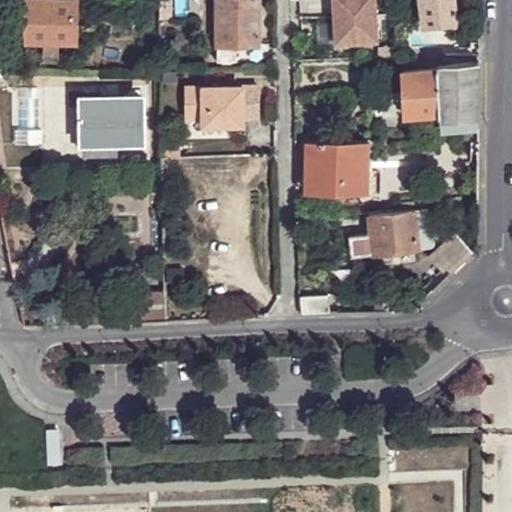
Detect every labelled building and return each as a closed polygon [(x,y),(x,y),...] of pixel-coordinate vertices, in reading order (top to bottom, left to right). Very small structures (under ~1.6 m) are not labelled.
[(72,41),(72,0),(24,0),(24,41),(40,41),(40,55),(56,55),(56,41),(72,41)] [(168,0),(158,0),(159,17),(168,16),(168,0)] [(216,0),(216,59),(235,59),(235,50),(240,47),(240,45),(257,45),(258,0),(216,0)] [(332,0),(335,41),(378,38),(375,0),(332,0)] [(419,0),(422,27),(436,26),(455,24),(452,0),(419,0)] [(438,38),(436,26),(422,27),(424,39),(438,38)] [(235,50),(235,59),(257,60),(257,45),(240,45),(240,47),(235,50)] [(478,68),(478,56),(445,57),(437,69),(478,68)] [(401,57),(401,69),(437,69),(445,57),(401,57)] [(477,117),(478,68),(437,69),(401,69),(403,115),(438,113),(438,119),(477,117)] [(258,116),(258,86),(185,86),(185,116),(203,116),(203,123),(242,123),(242,116),(258,116)] [(79,95),(79,141),(114,140),(139,140),(139,94),(79,95)] [(114,140),(79,141),(79,151),(114,151),(114,140)] [(365,190),(366,141),(306,140),(305,189),(365,190)] [(424,206),(413,207),(415,220),(423,219),(423,217),(425,216),(424,206)] [(371,232),(374,252),(379,252),(414,248),(418,247),(415,220),(413,207),(368,212),(371,232)] [(423,219),(415,220),(418,247),(433,246),(430,216),(425,216),(423,217),(423,219)] [(444,266),(449,271),(471,250),(452,230),(427,255),(438,267),(442,264),(444,266)] [(352,255),(374,252),(371,232),(350,235),(352,255)] [(127,321),(165,320),(164,288),(126,289),(127,321)] [(409,310),(425,295),(420,291),(412,299),(392,300),(392,310),(409,310)] [(301,312),(326,312),(327,293),(300,293),(300,297),(301,312)]
